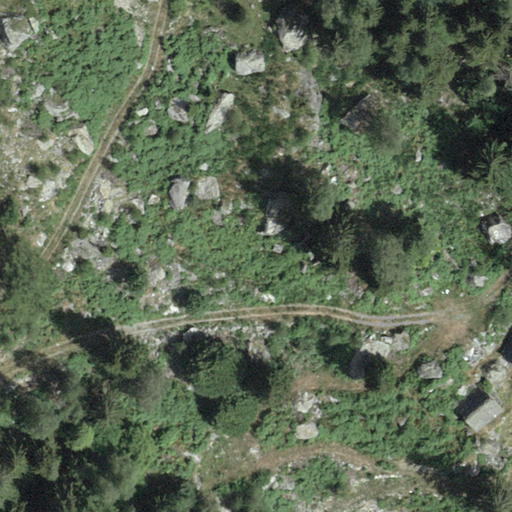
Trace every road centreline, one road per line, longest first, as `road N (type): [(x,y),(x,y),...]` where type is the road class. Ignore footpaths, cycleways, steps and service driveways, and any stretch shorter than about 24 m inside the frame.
road 1 (track): [(511,487),(435,486),(355,456),(315,451),(239,471),(230,461),(278,396),(308,382),(401,375),(511,276)]
road 2 (track): [(465,319),(305,308),(244,314),(116,334),(54,350),(0,376)]
road 3 (track): [(0,314),(40,269),(141,84),(166,0)]
